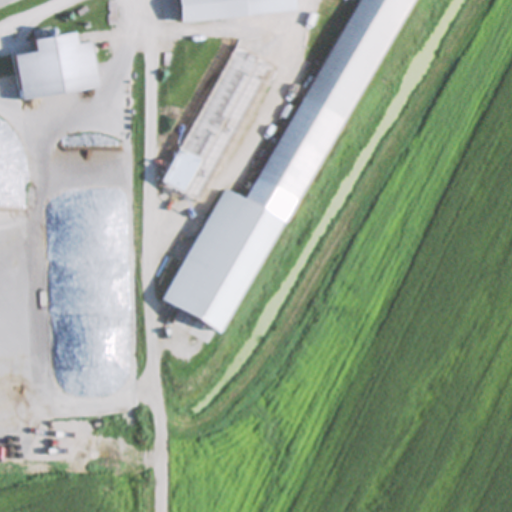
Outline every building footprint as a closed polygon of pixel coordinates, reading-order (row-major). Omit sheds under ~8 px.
[(161,302),(234,339),(403,0),(351,0),(250,203),(219,187),(161,302)] [(176,0),(178,23),(223,19),(222,6),(277,2),(276,0),(176,0)] [(348,7),(347,0),(312,0),(313,8),(348,7)] [(16,88),(94,77),(89,43),(75,45),(73,35),(30,41),(32,53),(12,56),(16,88)] [(177,191),(198,203),(272,62),(251,51),(177,191)]
